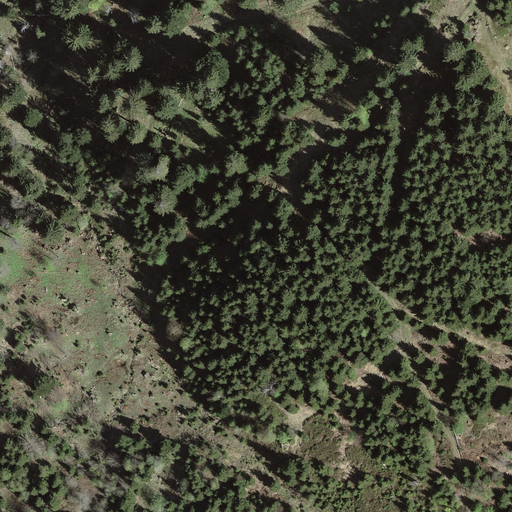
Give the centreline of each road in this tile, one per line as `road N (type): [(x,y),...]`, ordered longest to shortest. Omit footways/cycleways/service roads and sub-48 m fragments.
road 1 (track): [(465,511),(461,466),(397,304),(293,190),(295,157),(370,127),(395,88),(484,0)]
road 2 (track): [(329,0),(213,25),(163,47)]
road 3 (track): [(397,304),(511,353)]
